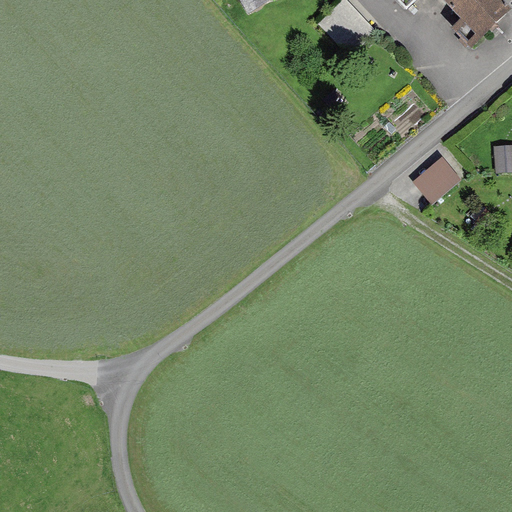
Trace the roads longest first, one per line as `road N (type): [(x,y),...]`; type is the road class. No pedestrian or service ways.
road 1 (residential): [(511,67),(118,380),(118,443),(137,511)]
road 2 (track): [(511,278),(370,184)]
